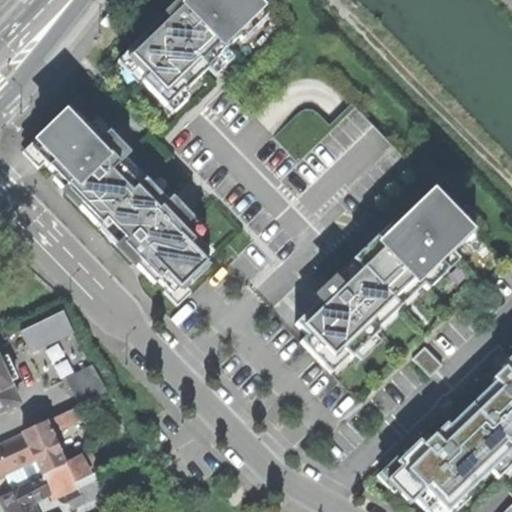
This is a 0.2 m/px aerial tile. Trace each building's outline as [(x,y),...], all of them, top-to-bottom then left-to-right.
[(169,13),(133,47),(136,50),(126,60),(144,79),(141,82),(165,107),(182,91),(183,92),(208,69),(207,67),(212,62),(238,37),(234,32),(259,8),(251,0),(186,0),(185,2),(184,1),(170,14),(169,13)] [(115,7),(112,4),(99,21),(106,26),(116,12),(119,9),(115,7)] [(267,16),(259,8),(234,32),(238,37),(241,40),(267,16)] [(310,102),(277,136),(302,161),(336,127),(310,102)] [(62,114),(35,140),(38,143),(31,150),(54,174),(56,176),(69,189),(65,193),(130,261),(132,263),(138,258),(144,264),(142,265),(157,281),(171,296),(181,286),(184,290),(209,266),(189,245),(203,231),(191,219),(186,224),(166,203),(159,209),(117,166),(124,159),(104,139),(109,134),(97,121),(82,135),(62,114)] [(129,154),(109,134),(104,139),(124,159),(129,154)] [(166,203),(124,159),(117,166),(159,209),(166,203)] [(52,180),(65,193),(69,189),(56,176),(52,180)] [(432,191),(426,196),(437,207),(442,202),(432,191)] [(299,342),(322,366),(340,349),(348,357),(350,360),(380,331),(377,329),(370,321),(414,279),(421,286),(426,292),(447,271),(441,264),(452,253),(443,244),(466,223),(445,200),(442,202),(437,207),(426,196),(402,219),(390,231),(386,227),(381,232),(352,260),(353,261),(330,283),(332,284),(327,289),(318,298),(320,299),(294,324),(306,336),(299,342)] [(171,198),(166,203),(186,224),(191,219),(171,198)] [(398,215),(386,227),(390,231),(402,219),(398,215)] [(475,232),(466,223),(443,244),(452,253),(475,232)] [(459,260),(452,253),(441,264),(447,271),(459,260)] [(153,285),(157,281),(142,265),(144,264),(138,258),(132,263),(153,285)] [(377,329),(421,286),(414,279),(370,321),(377,329)] [(19,333),(28,351),(71,329),(62,312),(19,333)] [(484,327),(492,320),(487,315),(480,322),(484,327)] [(429,378),(441,366),(424,348),(411,360),(429,378)] [(330,374),(348,357),(340,349),(322,366),(330,374)] [(511,355),(508,356),(498,366),(487,376),(494,383),(448,428),(445,425),(438,432),(431,439),(426,434),(398,461),(393,460),(376,477),(393,495),(397,491),(410,505),(414,501),(424,511),(448,511),(484,476),(490,472),(497,480),(511,465),(511,355)] [(0,411),(19,403),(9,381),(16,378),(7,359),(2,361),(0,356),(0,411)] [(93,365),(66,379),(80,406),(106,392),(93,365)] [(75,407),(43,423),(48,433),(81,417),(75,407)] [(63,464),(48,433),(43,423),(22,433),(23,434),(35,460),(43,475),(54,470),(64,465),(63,464)] [(0,477),(35,460),(23,434),(0,445),(0,477)] [(79,456),(63,464),(64,465),(66,464),(75,483),(89,476),(79,456)] [(66,464),(64,465),(54,470),(65,494),(72,507),(78,504),(84,501),(75,483),(66,464)] [(51,500),(65,494),(54,470),(43,475),(40,477),(49,495),(51,500)] [(35,511),(31,503),(49,495),(40,477),(0,496),(0,502),(4,511),(35,511)]
